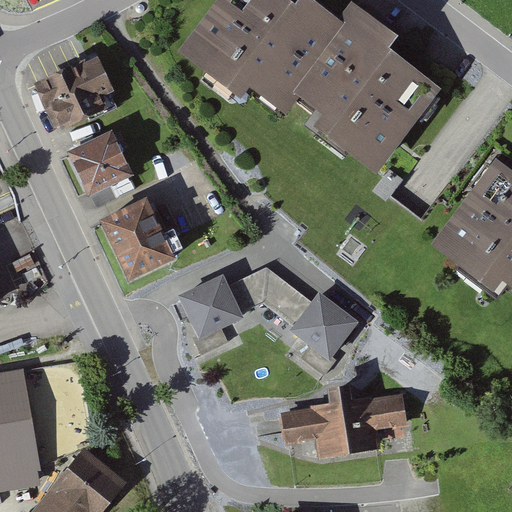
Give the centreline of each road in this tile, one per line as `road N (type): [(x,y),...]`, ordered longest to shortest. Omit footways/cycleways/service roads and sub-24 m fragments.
road 1 (tertiary): [(0,89),(186,511)]
road 2 (residential): [(0,53),(114,0)]
